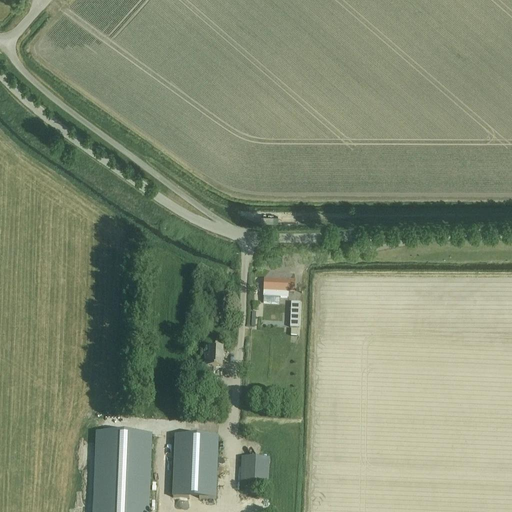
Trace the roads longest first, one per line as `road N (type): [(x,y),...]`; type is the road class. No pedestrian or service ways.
road 1 (unclassified): [(234,234),(22,73),(4,45)]
road 2 (tertiary): [(0,73),(44,116),(143,187),(234,234)]
road 3 (unknown): [(234,234),(219,492),(208,511)]
road 4 (tertiary): [(234,234),(511,233)]
